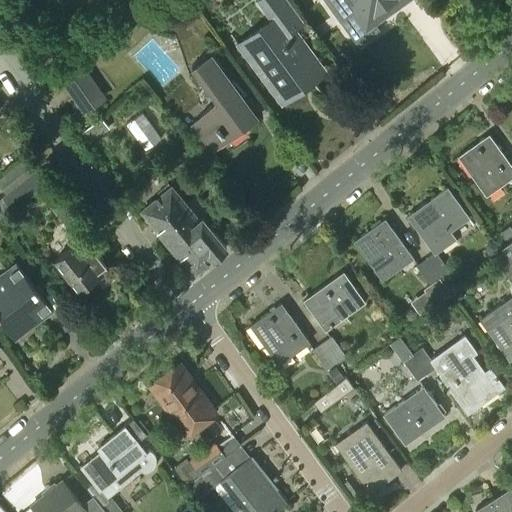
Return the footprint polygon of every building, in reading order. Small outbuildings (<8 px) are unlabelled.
[(282,104),(302,88),(297,81),(320,63),(295,28),(303,22),(286,0),(258,0),(258,1),(271,19),(237,45),(282,104)] [(328,0),(332,4),(342,18),(358,41),(378,27),(373,21),(397,4),(394,0),(328,0)] [(219,97),(189,125),(207,150),(210,148),(212,150),(228,138),(227,136),(250,120),(241,108),(245,105),(240,99),(246,93),(232,81),(211,52),(191,67),(205,86),(209,83),(219,97)] [(78,105),(101,89),(84,66),(62,82),(78,105)] [(101,116),(81,130),(90,142),(110,128),(101,116)] [(457,156),(486,196),(511,177),(511,164),(489,133),(457,156)] [(0,177),(0,185),(6,193),(36,169),(26,156),(0,177)] [(0,219),(47,181),(36,169),(6,193),(4,194),(0,188),(0,219)] [(212,259),(227,246),(202,217),(199,219),(172,186),(142,211),(181,258),(184,256),(196,271),(212,258),(212,259)] [(449,270),(436,252),(456,238),(450,231),(469,217),(448,187),(408,215),(434,252),(426,257),(447,285),(459,276),(453,267),(449,270)] [(385,218),(354,241),(382,279),(413,257),(385,218)] [(500,232),(505,238),(511,233),(511,228),(509,225),(500,232)] [(68,239),(72,246),(54,259),(78,290),(107,268),(78,231),(68,239)] [(486,244),(484,250),(487,254),(491,255),(495,252),(496,246),(494,242),(489,241),(486,244)] [(511,241),(503,248),(511,260),(511,241)] [(511,260),(503,248),(492,255),(508,277),(511,283),(511,260)] [(447,285),(426,257),(416,265),(430,284),(427,286),(433,295),(447,285)] [(16,262),(0,274),(0,319),(8,331),(27,317),(33,325),(45,315),(38,307),(47,301),(16,262)] [(365,301),(343,272),(304,300),(325,330),(365,301)] [(456,301),(463,296),(456,287),(449,293),(456,301)] [(483,317),(480,319),(488,330),(510,359),(511,357),(511,296),(504,302),(483,317)] [(278,364),(309,342),(281,303),(251,325),(278,364)] [(322,342),(336,362),(346,355),(332,335),(322,342)] [(465,335),(431,359),(422,347),(413,354),(427,373),(436,367),(440,373),(440,374),(467,413),(504,387),(490,367),(484,371),(473,355),(477,352),(465,335)] [(417,380),(427,373),(413,354),(400,336),(390,343),(417,380)] [(326,369),(336,362),(322,342),(312,349),(326,369)] [(217,412),(180,362),(149,384),(186,434),(217,412)] [(335,367),(327,372),(335,382),(342,376),(335,367)] [(346,376),(314,402),(321,411),(334,401),(354,387),(346,376)] [(383,414),(405,444),(445,415),(423,385),(383,414)] [(336,442),(343,452),(342,453),(368,489),(387,476),(389,479),(401,470),(366,420),(336,442)] [(99,488),(100,488),(108,497),(140,470),(144,471),(147,471),(149,470),(152,468),(154,465),(155,463),(155,458),(155,456),(154,453),(151,450),(148,449),(145,451),(125,426),(98,447),(103,453),(94,461),(91,458),(81,466),(99,488)] [(232,434),(216,446),(224,456),(240,444),(232,434)] [(225,476),(219,480),(220,481),(242,509),(244,511),(274,511),(287,502),(250,456),(225,476)] [(186,457),(172,467),(186,484),(199,474),(186,457)] [(219,480),(225,476),(214,462),(188,484),(199,498),(220,481),(219,480)] [(107,511),(102,506),(94,496),(83,505),(63,480),(57,485),(54,482),(43,492),(45,495),(32,505),(37,511),(107,511)] [(511,511),(511,486),(475,510),(476,511),(511,511)] [(123,511),(112,498),(102,506),(107,511),(123,511)] [(203,511),(194,501),(183,510),(183,511),(203,511)]
